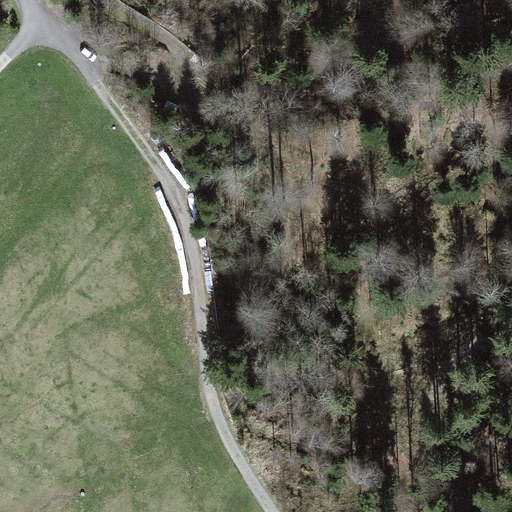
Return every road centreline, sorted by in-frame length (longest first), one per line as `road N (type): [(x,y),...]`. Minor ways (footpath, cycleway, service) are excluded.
road 1 (track): [(276,511),(229,426),(204,284),(173,195),(41,14)]
road 2 (track): [(93,0),(174,43),(187,64),(153,77),(74,52)]
